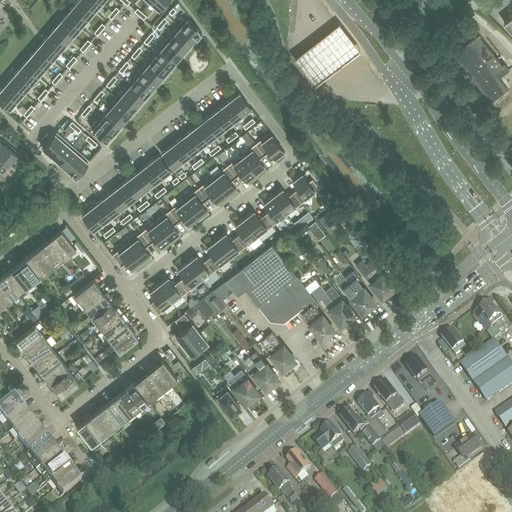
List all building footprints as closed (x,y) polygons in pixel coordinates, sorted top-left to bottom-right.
[(82,0),(77,0),(73,6),(87,18),(94,10),(82,0)] [(82,0),(94,10),(101,2),(99,0),(82,0)] [(166,0),(151,0),(150,2),(158,9),(166,0)] [(0,8),(3,4),(0,7),(0,31),(12,17),(7,12),(6,14),(0,9),(0,8)] [(87,18),(73,6),(66,14),(80,26),(87,18)] [(80,26),(66,14),(59,22),(73,34),(80,26)] [(511,15),(508,18),(500,25),(511,37),(511,15)] [(185,17),(178,25),(194,39),(201,31),(185,17)] [(51,30),(66,43),(73,34),(59,22),(51,30)] [(341,22),(295,57),(315,83),(361,48),(341,22)] [(188,46),(194,39),(178,25),(172,32),(188,46)] [(66,43),(51,30),(44,38),(59,51),(66,43)] [(182,53),(188,46),(172,32),(166,39),(182,53)] [(478,34),(453,53),(491,102),(508,89),(495,73),(504,66),(478,34)] [(52,59),(59,51),(44,38),(37,47),(52,59)] [(175,60),(182,53),(166,39),(159,46),(175,60)] [(169,68),(175,60),(159,46),(153,54),(169,68)] [(52,59),(37,47),(30,55),(45,67),(52,59)] [(153,54),(147,61),(163,75),(169,68),(153,54)] [(38,75),(45,67),(30,55),(23,63),(38,75)] [(147,61),(140,68),(157,82),(163,75),(147,61)] [(23,63),(16,71),(30,83),(38,75),(23,63)] [(150,89),(157,82),(140,68),(134,75),(150,89)] [(30,83),(16,71),(9,79),(23,92),(30,83)] [(144,97),(150,89),(134,75),(128,83),(144,97)] [(23,92),(9,79),(2,87),(16,100),(23,92)] [(138,104),(144,97),(128,83),(122,90),(138,104)] [(0,89),(0,100),(9,108),(16,100),(2,87),(0,89)] [(131,111),(138,104),(122,90),(115,97),(131,111)] [(239,92),(230,99),(241,114),(250,107),(239,92)] [(125,118),(131,111),(115,97),(109,104),(125,118)] [(241,114),(230,99),(221,106),(233,121),(241,114)] [(119,126),(125,118),(109,104),(103,112),(119,126)] [(221,106),(213,112),(224,127),(233,121),(221,106)] [(103,112),(96,119),(113,133),(119,126),(103,112)] [(224,127),(213,112),(204,119),(216,134),(224,127)] [(96,119),(90,127),(103,137),(102,138),(106,141),(108,138),(113,133),(96,119)] [(204,119),(196,125),(207,140),(216,134),(204,119)] [(207,140),(196,125),(187,132),(199,147),(207,140)] [(50,155),(64,138),(56,131),(42,147),(50,155)] [(199,147),(187,132),(179,139),(190,154),(199,147)] [(269,132),(254,144),(263,155),(268,150),(274,158),(284,150),(269,132)] [(59,162),(73,145),(64,138),(50,155),(59,162)] [(182,160),(190,154),(179,139),(170,145),(182,160)] [(4,144),(0,147),(0,157),(8,164),(17,155),(4,144)] [(263,155),(254,144),(240,155),(254,173),(264,165),(258,158),(263,155)] [(59,162),(67,169),(81,153),(73,145),(59,162)] [(161,152),(173,167),(182,160),(170,145),(161,152)] [(81,153),(67,169),(75,176),(89,160),(81,153)] [(159,154),(150,161),(161,176),(170,169),(159,154)] [(240,155),(226,166),(234,177),(240,173),(245,180),(254,173),(240,155)] [(0,173),(8,164),(0,157),(0,173)] [(153,183),(161,176),(150,161),(141,168),(153,183)] [(226,166),(212,177),(226,195),(235,187),(230,180),(234,177),(226,166)] [(153,183),(141,168),(133,174),(144,189),(153,183)] [(297,188),(292,192),(300,203),(319,188),(312,178),(308,181),(301,173),(292,180),(297,188)] [(133,174),(124,181),(136,196),(144,189),(133,174)] [(212,177),(197,188),(206,199),(211,195),(217,202),(226,195),(212,177)] [(127,202),(136,196),(124,181),(116,187),(127,202)] [(116,187),(107,194),(119,209),(127,202),(116,187)] [(197,188),(183,199),(197,217),(207,210),(201,202),(206,199),(197,188)] [(286,214),(300,203),(292,192),(287,195),(282,188),(272,196),(286,214)] [(110,216),(119,209),(107,194),(99,201),(110,216)] [(269,210),(263,214),(272,225),(286,214),(272,196),(263,203),(269,210)] [(169,210),(177,221),(183,217),(188,224),(197,217),(183,199),(169,210)] [(99,201),(90,207),(102,222),(110,216),(99,201)] [(93,229),(102,222),(90,207),(81,214),(93,229)] [(169,210),(155,221),(169,239),(178,232),(173,225),(177,221),(169,210)] [(253,210),(243,218),(257,236),(272,225),(263,214),(259,217),(253,210)] [(327,211),(318,217),(325,227),(334,220),(327,211)] [(243,248),(257,236),(243,218),(235,225),(240,232),(234,236),(243,248)] [(316,236),(323,230),(316,220),(308,226),(316,236)] [(160,246),(169,239),(155,221),(140,232),(149,243),(154,239),(160,246)] [(61,230),(54,235),(67,252),(75,246),(61,230)] [(428,242),(431,240),(435,235),(437,234),(433,230),(425,239),(428,242)] [(304,243),(295,231),(285,239),(294,250),(304,243)] [(144,247),(149,243),(140,232),(126,243),(140,261),(150,254),(144,247)] [(225,232),(215,240),(229,259),(243,248),(234,236),(230,240),(225,232)] [(67,252),(54,235),(47,241),(60,257),(67,252)] [(206,247),(212,254),(206,258),(215,270),(229,259),(215,240),(206,247)] [(47,241),(40,246),(53,263),(60,257),(47,241)] [(285,242),(277,248),(285,258),(293,252),(285,242)] [(131,268),(140,261),(126,243),(112,254),(121,265),(126,261),(131,268)] [(302,308),(303,309),(308,306),(311,309),(314,306),(318,304),(271,244),(232,275),(244,290),(245,289),(253,301),(252,302),(255,306),(258,306),(270,321),(283,323),(302,308)] [(53,263),(40,246),(33,252),(46,269),(53,263)] [(383,261),(373,248),(369,251),(379,263),(383,261)] [(341,251),(336,254),(343,264),(348,261),(341,251)] [(33,252),(26,257),(39,274),(46,269),(33,252)] [(200,281),(215,270),(206,258),(202,262),(196,255),(186,262),(200,281)] [(39,274),(26,257),(18,263),(32,280),(39,274)] [(320,257),(316,261),(327,275),(331,272),(320,257)] [(365,264),(388,293),(394,288),(382,272),(381,272),(376,266),(379,264),(374,257),(370,260),(365,264)] [(177,281),(186,292),(200,281),(186,262),(177,269),(183,276),(177,281)] [(18,263),(11,268),(25,285),(32,280),(18,263)] [(388,293),(365,264),(360,268),(365,274),(365,275),(370,281),(369,282),(381,298),(388,293)] [(25,285),(11,268),(4,274),(17,291),(21,296),(28,290),(25,285)] [(344,277),(368,308),(375,303),(362,287),(362,288),(357,281),(358,280),(352,271),(344,277)] [(76,279),(81,285),(88,279),(84,273),(76,279)] [(4,274),(0,277),(0,283),(10,296),(17,291),(4,274)] [(237,295),(244,290),(232,275),(223,282),(231,293),(233,291),(237,295)] [(172,303),(186,292),(177,281),(173,284),(168,277),(158,285),(172,303)] [(343,292),(345,290),(350,297),(349,297),(361,313),(368,308),(344,277),(336,283),(343,292)] [(81,285),(76,279),(69,285),(74,290),(81,285)] [(80,300),(97,286),(92,279),(75,292),(80,300)] [(231,293),(223,282),(213,290),(222,300),(231,293)] [(0,298),(3,302),(10,296),(0,283),(0,298)] [(318,300),(321,298),(329,308),(328,309),(340,325),(347,319),(329,297),(326,293),(324,290),(325,290),(320,283),(311,290),(318,300)] [(326,293),(329,297),(347,319),(353,314),(341,298),(342,297),(332,284),(325,290),(324,290),(326,293)] [(74,290),(69,285),(62,290),(66,296),(74,290)] [(154,298),(149,302),(158,313),(172,303),(158,285),(149,291),(154,298)] [(97,286),(80,300),(86,307),(103,293),(97,286)] [(225,305),(222,300),(213,290),(213,289),(204,296),(216,312),(225,305)] [(91,314),(108,301),(103,293),(86,307),(91,314)] [(209,305),(203,298),(196,303),(202,311),(209,305)] [(40,304),(45,311),(52,306),(47,299),(40,304)] [(97,321),(114,308),(108,301),(91,314),(97,321)] [(493,341),(493,340),(505,331),(511,326),(504,317),(502,318),(500,315),(496,310),(497,308),(491,301),(485,306),(484,305),(479,309),(480,310),(473,315),(493,341)] [(45,311),(40,304),(39,303),(32,309),(38,317),(45,311)] [(308,306),(303,309),(300,312),(309,324),(308,324),(321,340),(334,330),(321,314),(321,315),(314,306),(311,309),(308,306)] [(119,315),(114,308),(97,321),(102,328),(119,315)] [(175,335),(183,345),(199,332),(184,312),(174,320),(182,330),(175,335)] [(125,322),(119,315),(102,328),(108,335),(125,322)] [(125,322),(108,335),(114,342),(130,329),(125,322)] [(22,345),(39,332),(33,325),(17,338),(22,345)] [(65,326),(58,332),(62,337),(69,331),(65,326)] [(137,337),(130,329),(114,342),(120,350),(137,337)] [(471,356),(475,353),(468,344),(465,347),(462,344),(463,343),(452,330),(447,335),(446,334),(443,336),(443,338),(442,339),(452,352),(453,352),(455,355),(459,353),(464,361),(466,360),(464,356),(469,352),(471,356)] [(44,339),(39,332),(22,345),(28,352),(44,339)] [(199,332),(183,345),(190,354),(198,347),(201,351),(209,345),(199,332)] [(266,336),(288,365),(295,360),(283,345),(282,345),(272,332),(266,336)] [(270,354),(269,355),(282,371),(288,365),(266,336),(259,341),(270,354)] [(44,339),(28,352),(33,359),(50,346),(44,339)] [(466,360),(464,361),(460,364),(473,383),(507,359),(493,340),(493,341),(475,353),(471,356),(466,360)] [(269,355),(270,354),(259,341),(257,343),(267,357),(269,355)] [(217,350),(220,354),(227,348),(224,344),(217,350)] [(56,353),(50,346),(33,359),(39,367),(56,353)] [(163,352),(170,361),(175,356),(169,348),(163,352)] [(249,356),(271,384),(278,379),(265,363),(264,364),(255,352),(249,356)] [(56,353),(39,367),(44,374),(61,360),(56,353)] [(244,361),(248,366),(253,373),(252,373),(265,389),(271,384),(249,356),(244,361)] [(406,366),(416,380),(417,379),(419,383),(429,375),(427,372),(427,371),(416,358),(412,362),(411,361),(406,364),(407,366),(406,366)] [(511,366),(507,359),(473,383),(486,402),(511,383),(511,366)] [(67,367),(61,360),(44,374),(50,381),(67,367)] [(156,365),(169,382),(176,377),(163,360),(156,365)] [(186,369),(178,360),(172,364),(180,374),(186,369)] [(87,365),(92,371),(93,372),(98,368),(92,361),(87,365)] [(67,367),(50,381),(56,388),(72,375),(78,370),(72,363),(67,367)] [(195,364),(191,367),(196,374),(200,371),(195,364)] [(156,365),(149,371),(162,388),(169,382),(156,365)] [(252,399),(259,394),(246,378),(248,377),(241,368),(234,374),(235,376),(252,399)] [(56,388),(61,396),(84,378),(78,370),(72,375),(56,388)] [(164,391),(162,388),(149,371),(142,376),(155,394),(157,397),(164,391)] [(234,374),(227,379),(246,404),(252,399),(235,376),(234,374)] [(142,376),(134,382),(147,399),(155,394),(142,376)] [(140,405),(147,399),(134,382),(127,388),(140,405)] [(386,404),(388,407),(394,414),(404,406),(396,396),(397,395),(386,382),(381,386),(380,384),(375,388),(376,389),(375,390),(386,404)] [(223,385),(214,393),(231,415),(240,408),(223,385)] [(140,405),(127,388),(120,393),(133,410),(138,416),(145,410),(140,405)] [(133,410),(120,393),(113,399),(126,416),(133,410)] [(368,423),(370,425),(371,426),(379,419),(384,416),(378,409),(379,409),(369,395),(364,399),(362,398),(358,401),(359,402),(358,404),(368,417),(365,419),(367,423),(368,423)] [(0,413),(2,416),(19,403),(13,396),(0,406),(0,413)] [(126,416),(113,399),(106,404),(119,421),(126,416)] [(511,401),(495,414),(506,428),(511,423),(511,401)] [(24,410),(19,403),(2,416),(7,423),(24,410)] [(119,421),(106,404),(99,410),(112,427),(119,421)] [(438,405),(418,419),(433,440),(453,425),(450,421),(449,421),(440,409),(441,409),(438,405)] [(7,423),(13,430),(30,417),(24,410),(7,423)] [(99,410),(91,415),(104,432),(112,427),(99,410)] [(350,430),(354,434),(360,430),(361,432),(370,425),(368,423),(364,426),(360,422),(361,421),(357,416),(355,417),(350,410),(346,413),(344,413),(342,415),(342,417),(340,418),(350,430)] [(397,422),(406,435),(421,424),(412,412),(397,422)] [(91,415),(84,421),(97,438),(104,432),(91,415)] [(18,438),(36,425),(30,417),(13,430),(9,434),(14,441),(18,438)] [(84,421),(77,427),(90,444),(97,438),(84,421)] [(41,432),(36,425),(18,438),(24,445),(41,432)] [(314,440),(322,451),(330,444),(330,445),(331,445),(334,450),(344,442),(341,437),(331,425),(321,433),(322,434),(314,440)] [(382,440),(381,439),(370,425),(361,432),(373,447),(381,441),(382,440)] [(398,427),(390,432),(381,439),(382,440),(381,441),(385,446),(386,448),(390,445),(404,436),(398,427)] [(47,439),(41,432),(24,445),(30,452),(47,439)] [(457,467),(458,469),(471,460),(468,456),(480,447),(479,445),(480,444),(480,443),(476,438),(475,437),(474,438),(472,436),(455,448),(461,457),(459,458),(454,462),(457,467)] [(35,459),(52,446),(47,439),(30,452),(25,456),(30,463),(35,459)] [(58,453),(52,446),(35,459),(41,466),(58,453)] [(365,458),(356,447),(348,453),(363,472),(371,466),(365,458)] [(296,452),(292,456),(290,455),(288,457),(288,459),(287,460),(296,472),(299,476),(310,467),(307,464),(307,463),(303,458),(302,459),(296,452)] [(63,460),(58,453),(41,466),(46,474),(63,460)] [(107,465),(114,460),(110,454),(103,459),(107,465)] [(69,467),(63,460),(46,474),(52,481),(69,467)] [(74,475),(69,467),(52,481),(57,488),(74,475)] [(9,469),(3,473),(8,480),(14,475),(9,469)] [(279,470),(274,473),(272,473),(269,475),(269,477),(268,478),(279,491),(280,490),(283,495),(284,494),(292,504),(298,499),(291,489),(291,488),(288,484),(289,483),(279,470)] [(412,484),(403,471),(397,475),(407,488),(412,484)] [(322,473),(314,480),(330,499),(338,493),(322,473)] [(80,482),(74,475),(57,488),(63,495),(80,482)] [(372,488),(380,498),(389,491),(381,480),(372,488)] [(485,483),(470,493),(476,502),(491,491),(485,483)] [(343,491),(359,511),(364,511),(366,511),(347,487),(343,491)] [(491,491),(476,502),(481,510),(496,499),(491,491)] [(258,497),(254,501),(262,511),(269,511),(274,508),(265,495),(259,500),(258,497)] [(412,498),(404,504),(407,508),(415,502),(412,498)] [(496,499),(481,510),(482,511),(494,511),(502,507),(496,499)] [(429,500),(413,510),(414,511),(428,511),(434,508),(429,500)] [(247,511),(262,511),(254,501),(250,504),(251,506),(246,510),(247,511)]
